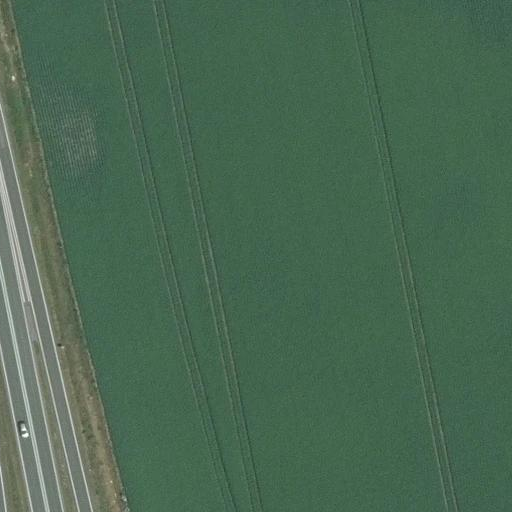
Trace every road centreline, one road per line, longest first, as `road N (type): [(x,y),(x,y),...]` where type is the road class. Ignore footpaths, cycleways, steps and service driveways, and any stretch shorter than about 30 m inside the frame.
road 1 (trunk): [(84,511),(0,186)]
road 2 (trunk): [(48,511),(0,264)]
